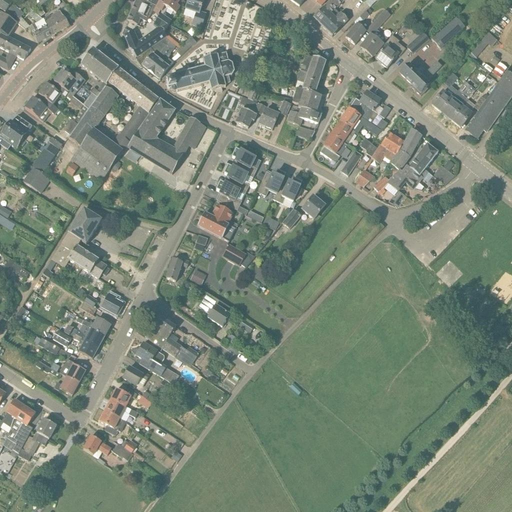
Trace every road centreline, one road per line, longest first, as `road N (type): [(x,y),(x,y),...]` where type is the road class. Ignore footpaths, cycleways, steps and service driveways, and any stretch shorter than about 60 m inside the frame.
road 1 (residential): [(0,369),(85,416),(144,296)]
road 2 (unclassified): [(250,372),(396,221)]
road 3 (residential): [(144,296),(228,132)]
road 4 (residential): [(87,21),(157,90),(228,132)]
road 5 (unclassified): [(146,511),(250,372)]
road 6 (track): [(496,393),(387,511)]
road 7 (tertiary): [(471,162),(352,67)]
road 8 (residential): [(250,372),(144,296)]
